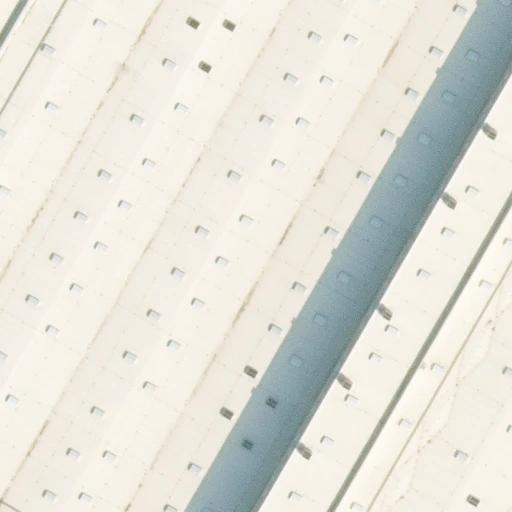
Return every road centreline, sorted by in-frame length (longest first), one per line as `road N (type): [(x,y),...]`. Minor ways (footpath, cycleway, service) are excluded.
road 1 (unknown): [(511,128),(274,0)]
road 2 (unknown): [(0,112),(67,0)]
